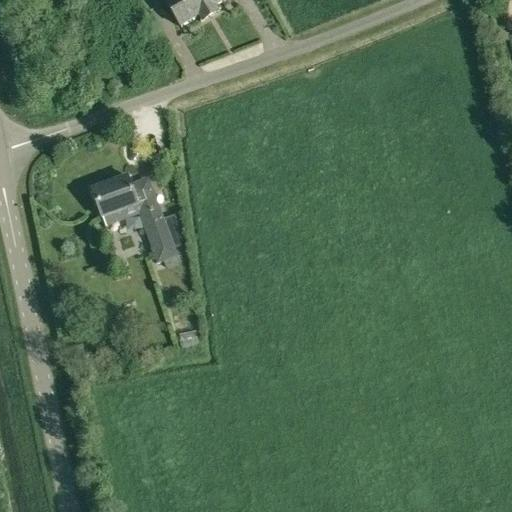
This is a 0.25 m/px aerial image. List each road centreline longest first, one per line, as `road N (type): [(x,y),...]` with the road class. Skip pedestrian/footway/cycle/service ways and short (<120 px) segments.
road 1 (unclassified): [(0,156),(418,0)]
road 2 (unclassified): [(70,511),(0,171)]
